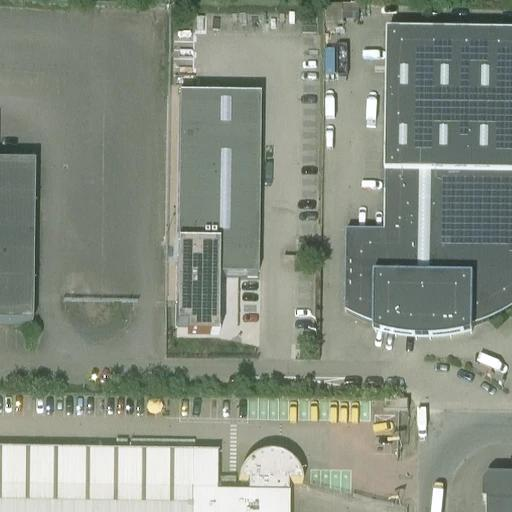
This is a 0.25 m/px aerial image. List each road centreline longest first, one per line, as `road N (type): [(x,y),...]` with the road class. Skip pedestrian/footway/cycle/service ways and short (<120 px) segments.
road 1 (unknown): [(335,372),(339,47),(348,29),(379,19),(511,15)]
road 2 (unclassified): [(436,425),(430,389),(410,375),(52,362)]
